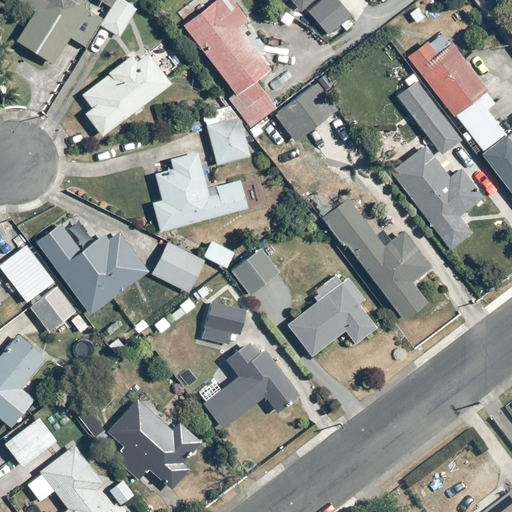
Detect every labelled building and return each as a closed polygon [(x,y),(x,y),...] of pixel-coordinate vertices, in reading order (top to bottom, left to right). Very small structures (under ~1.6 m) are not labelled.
[(36,9),(17,39),(53,63),(69,38),(84,48),(100,24),(121,37),(140,8),(129,0),(23,0),(36,9)] [(274,105),(255,79),(270,67),(237,23),(241,19),(226,0),(211,0),(209,2),(207,0),(195,0),(176,15),(233,90),(225,96),(247,125),(274,105)] [(289,0),(301,11),(311,0),(289,0)] [(351,11),(338,0),(319,0),(310,10),(332,31),(351,11)] [(511,140),(479,96),(488,89),(453,42),(451,44),(432,20),(418,30),(426,40),(408,53),(454,114),(511,191),(511,140)] [(171,82),(148,52),(136,61),(131,55),(82,93),(92,106),(86,111),(103,134),(171,82)] [(461,139),(414,76),(394,91),(441,153),(461,139)] [(337,110),(317,81),(274,110),(293,140),(337,110)] [(216,163),(248,155),(237,114),(205,123),(216,163)] [(450,176),(425,143),(391,169),(450,248),(472,231),(459,214),(482,197),(460,168),(450,176)] [(241,178),(213,185),(203,147),(169,156),(171,167),(154,172),(161,198),(151,201),(159,230),(248,206),(241,178)] [(412,280),(433,263),(404,227),(386,242),(349,195),(323,216),(406,318),(428,300),(412,280)] [(109,237),(106,233),(83,250),(60,218),(35,236),(91,312),(149,269),(120,229),(109,237)] [(234,250),(211,238),(203,254),(226,266),(234,250)] [(204,259),(167,240),(151,271),(188,290),(204,259)] [(0,265),(26,301),(54,280),(26,242),(0,261),(0,265)] [(278,270),(259,245),(229,269),(248,293),(278,270)] [(377,326),(342,280),(286,321),(312,355),(339,334),(349,347),(377,326)] [(49,330),(67,316),(80,334),(89,327),(75,307),(57,283),(29,304),(49,330)] [(243,308),(208,298),(197,336),(224,344),(228,330),(235,332),(243,308)] [(48,356),(19,330),(0,351),(0,416),(10,425),(34,398),(21,386),(48,356)] [(303,392),(259,333),(227,357),(239,374),(222,387),(215,378),(197,392),(223,426),(266,394),(278,411),(303,392)] [(82,398),(68,408),(87,435),(101,424),(82,398)] [(141,412),(133,403),(107,428),(124,445),(115,453),(137,477),(150,465),(171,487),(190,469),(182,461),(201,442),(180,421),(173,427),(150,403),(141,412)] [(57,438),(39,415),(5,441),(23,464),(57,438)] [(103,481),(73,444),(26,481),(40,499),(55,488),(70,507),(62,511),(118,511),(97,485),(103,481)] [(125,478),(108,490),(119,505),(136,492),(125,478)] [(511,511),(511,490),(482,511),(511,511)]
